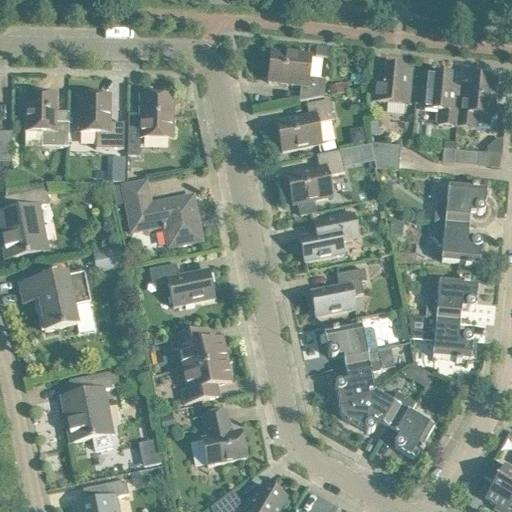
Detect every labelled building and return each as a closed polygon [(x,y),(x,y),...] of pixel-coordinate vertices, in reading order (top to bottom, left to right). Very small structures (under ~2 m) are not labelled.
[(329,50),(315,48),(314,56),(314,58),(324,59),(328,60),(329,50)] [(298,104),(323,99),(325,82),(308,80),(311,59),(271,54),(267,84),(300,88),(298,104)] [(407,107),(411,71),(386,68),(384,81),(373,80),(371,104),(407,107)] [(456,129),(459,91),(449,90),(450,77),(425,75),(421,111),(437,113),(436,128),(455,130),(455,129),(456,129)] [(491,130),(496,82),(471,79),(470,92),(459,91),(456,129),(478,131),(478,129),(491,130)] [(340,86),(329,88),(330,97),(342,95),(340,86)] [(67,150),(68,124),(56,124),(56,97),(25,96),(25,134),(41,134),(41,150),(67,150)] [(123,151),(124,125),(110,125),(110,98),(79,97),(79,135),(95,135),(95,151),(123,151)] [(171,141),(172,99),(140,98),(140,127),(128,126),(127,158),(139,159),(140,140),(171,141)] [(281,154),(321,147),(317,126),(333,123),(329,102),(306,107),(308,119),(276,125),(281,154)] [(362,131),(351,133),(353,145),(365,142),(362,131)] [(0,163),(11,164),(12,134),(0,133),(0,163)] [(399,161),(400,148),(369,145),(372,158),(399,161)] [(452,166),(454,153),(443,152),(441,165),(452,166)] [(319,172),(286,178),(292,207),(297,206),(299,217),(314,214),(312,204),(331,200),(327,179),(344,175),(339,153),(316,158),(319,172)] [(477,169),(479,155),(454,153),(452,166),(477,169)] [(398,173),(399,161),(372,158),(375,171),(398,173)] [(142,185),(142,174),(128,173),(128,175),(127,175),(126,184),(142,185)] [(145,184),(142,185),(122,189),(125,206),(131,235),(164,229),(168,250),(201,243),(192,198),(150,207),(145,184)] [(477,190),(478,188),(472,187),(472,190),(448,188),(446,203),(442,203),(435,209),(434,225),(468,228),(469,216),(473,216),(475,215),(476,216),(477,216),(478,217),(480,217),(482,216),(483,215),(484,214),(484,213),(484,211),(484,210),(484,209),(483,208),(485,207),(486,191),(477,190)] [(122,188),(110,190),(114,208),(125,206),(122,189),(122,188)] [(48,253),(39,209),(49,207),(46,191),(4,199),(7,214),(0,215),(0,231),(1,231),(6,259),(4,260),(4,262),(48,253)] [(304,265),(343,258),(341,244),(352,242),(349,230),(355,229),(353,217),(325,222),(327,234),(299,240),(304,265)] [(472,242),(471,241),(467,240),(468,228),(434,225),(432,241),(438,248),(442,249),(441,264),(464,266),(464,269),(470,269),(470,266),(479,267),(480,252),(479,250),(480,249),(481,248),(481,247),(481,245),(480,244),(480,243),(479,242),(478,242),(477,241),(475,241),(473,241),(472,242)] [(119,252),(92,258),(96,274),(123,268),(119,252)] [(178,278),(175,266),(156,270),(148,272),(151,285),(167,282),(173,310),(213,302),(207,272),(178,278)] [(315,320),(334,316),(354,312),(352,299),(363,297),(360,285),(366,284),(364,271),(336,277),(338,289),(310,295),(315,320)] [(89,305),(83,276),(66,280),(66,277),(19,287),(23,306),(39,302),(45,332),(44,333),(44,334),(64,330),(77,327),(73,309),(89,305)] [(468,286),(469,283),(463,283),(463,285),(439,283),(437,299),(433,298),(426,304),(425,320),(459,323),(460,311),(465,311),(466,310),(467,311),(468,312),(470,312),(471,312),(472,312),(472,311),(474,311),(474,310),(475,309),(475,308),(475,307),(475,306),(475,305),(474,304),(475,303),(477,287),(468,286)] [(424,321),(409,319),(411,342),(433,344),(432,359),(455,362),(455,364),(461,365),(461,362),(470,363),(471,347),(470,346),(471,345),(472,343),(472,342),(472,340),(471,339),(470,338),(469,337),(468,337),(467,336),(466,336),(464,337),(463,338),(462,336),(458,336),(459,323),(425,320),(424,321)] [(362,333),(361,328),(345,331),(337,333),(337,330),(331,331),(332,334),(323,336),(326,351),(328,352),(327,353),(327,354),(327,355),(327,356),(328,357),(328,358),(329,359),(331,360),(332,360),(333,360),(335,360),(336,359),(337,358),(338,359),(342,358),(345,370),(379,363),(373,334),(370,331),(362,333)] [(199,346),(197,334),(177,338),(170,340),(172,352),(178,351),(183,372),(226,363),(221,341),(199,346)] [(184,406),(191,405),(211,401),(208,389),(230,384),(226,363),(183,372),(187,393),(181,394),(184,406)] [(374,395),(371,376),(379,374),(381,372),(379,363),(345,370),(347,382),(343,383),(342,385),(341,384),(340,384),(338,384),(337,384),(336,385),(335,386),(335,387),(334,388),(334,389),(334,390),(334,391),(335,393),(336,393),(335,395),(338,409),(337,410),(337,412),(338,413),(338,414),(339,416),(341,419),(374,395)] [(71,397),(60,400),(63,416),(69,444),(69,446),(90,441),(93,455),(113,450),(110,437),(113,437),(104,392),(114,390),(111,374),(68,383),(71,397)] [(391,404),(374,395),(341,419),(342,421),(344,422),(345,424),(347,425),(348,426),(349,425),(362,432),(364,431),(364,432),(365,434),(366,435),(368,435),(369,435),(370,435),(371,435),(372,433),(373,433),(374,432),(374,431),(374,430),(374,429),(375,428),(377,425),(388,431),(406,401),(399,396),(395,397),(391,404)] [(421,456),(424,451),(421,450),(433,429),(416,419),(410,415),(415,406),(406,401),(388,431),(399,437),(397,441),(397,442),(396,443),(395,444),(394,445),(394,446),(393,447),(394,448),(394,449),(394,450),(395,451),(396,452),(397,452),(399,453),(400,452),(400,454),(414,462),(418,455),(421,456)] [(227,436),(226,429),(229,428),(226,414),(200,419),(205,441),(201,442),(207,469),(226,465),(246,461),(240,434),(227,436)] [(495,511),(503,511),(511,497),(511,474),(492,463),(483,479),(493,485),(484,501),(496,507),(494,511),(495,511)] [(133,488),(150,484),(148,473),(131,476),(133,488)] [(117,511),(116,500),(128,497),(126,483),(82,492),(85,505),(71,507),(72,511),(117,511)] [(279,511),(286,501),(262,487),(249,509),(239,504),(232,494),(209,510),(210,511),(279,511)] [(511,511),(511,497),(503,511),(511,511)]
